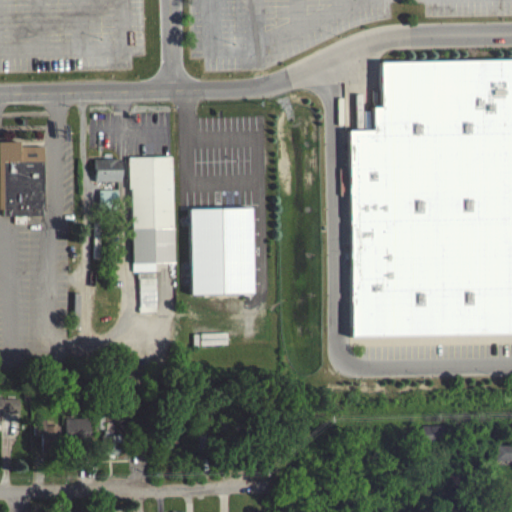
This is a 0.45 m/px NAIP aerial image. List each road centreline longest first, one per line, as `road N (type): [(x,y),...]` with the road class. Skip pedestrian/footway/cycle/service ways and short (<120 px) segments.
road 1 (tertiary): [(171,90),(261,85),(379,36),(511,32)]
road 2 (residential): [(0,491),(247,487)]
road 3 (tertiary): [(0,93),(171,90)]
